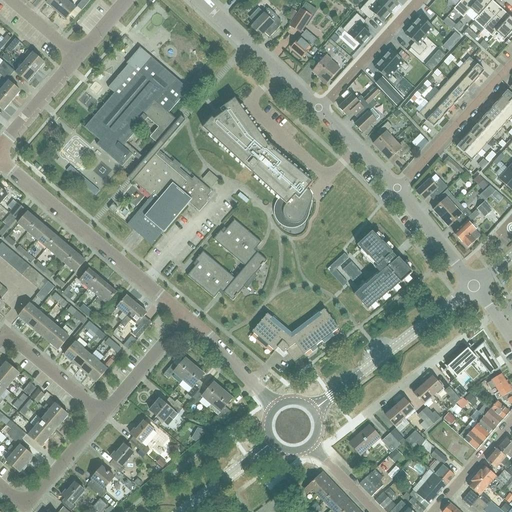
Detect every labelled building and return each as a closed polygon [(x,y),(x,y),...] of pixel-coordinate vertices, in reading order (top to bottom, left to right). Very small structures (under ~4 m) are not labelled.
[(56,12),(66,0),(49,0),(46,4),(56,12)] [(76,8),(66,0),(56,12),(66,20),(76,8)] [(82,10),(90,0),(82,0),(77,6),(82,10)] [(376,0),(369,0),(360,11),(370,20),(374,14),(383,22),(391,13),(376,0)] [(393,0),(376,0),(391,13),(399,5),(393,0)] [(461,0),(457,5),(466,13),(470,9),(478,0),(461,0)] [(491,0),(478,0),(470,9),(478,16),(492,0),(491,0)] [(478,16),(474,21),(483,29),(501,9),(492,0),(478,16)] [(301,8),(290,26),(301,34),(312,16),(301,8)] [(135,29),(152,14),(148,9),(131,24),(135,29)] [(250,19),(255,23),(252,27),(261,36),(265,33),(270,38),(279,28),(281,20),(278,17),(273,22),(265,14),(264,14),(259,9),(250,19)] [(501,9),(483,29),(492,37),(496,32),(510,17),(501,9)] [(357,14),(343,30),(361,46),(371,36),(362,27),(366,22),(357,14)] [(416,22),(413,26),(426,38),(431,33),(436,38),(440,34),(421,17),(416,22)] [(447,17),(443,22),(452,30),(456,25),(447,17)] [(511,18),(510,17),(496,32),(504,40),(511,31),(511,18)] [(413,26),(405,34),(415,43),(410,47),(420,56),(427,47),(422,42),(426,38),(413,26)] [(469,27),(465,32),(466,33),(474,40),(478,35),(469,27)] [(306,30),(300,38),(291,48),(303,58),(305,54),(307,52),(318,40),(306,30)] [(335,34),(331,38),(331,39),(336,44),(336,43),(340,39),(335,34)] [(1,43),(4,46),(10,38),(7,36),(4,39),(1,43)] [(10,54),(20,43),(16,39),(6,50),(10,54)] [(113,92),(146,120),(148,117),(158,126),(169,113),(189,89),(140,47),(127,63),(128,65),(108,88),(113,92)] [(391,50),(383,59),(396,71),(401,66),(406,71),(410,67),(391,50)] [(24,63),(36,73),(44,63),(32,53),(24,63)] [(332,59),(327,55),(316,67),(321,71),(317,76),(323,81),(322,82),(326,86),(340,69),(331,61),(332,59)] [(436,66),(440,62),(434,56),(430,61),(436,66)] [(459,69),(474,83),(485,71),(470,58),(459,69)] [(383,59),(375,68),(394,85),(397,81),(392,76),(396,71),(383,59)] [(3,62),(0,65),(0,67),(11,76),(15,71),(3,62)] [(36,73),(24,63),(16,73),(28,83),(36,73)] [(11,76),(0,67),(0,75),(7,81),(11,76)] [(474,83),(459,69),(449,80),(464,94),(474,83)] [(96,70),(92,74),(100,81),(103,77),(96,70)] [(382,77),(375,83),(396,105),(402,99),(382,77)] [(344,88),(352,94),(359,86),(351,80),(344,88)] [(464,94),(449,80),(439,91),(454,105),(464,94)] [(0,91),(12,102),(20,92),(8,82),(0,91)] [(355,109),(359,113),(373,100),(380,93),(376,88),(364,99),(361,96),(357,100),(352,95),(339,108),(347,116),(355,109)] [(12,102),(0,91),(0,108),(3,111),(12,102)] [(454,105),(439,91),(429,103),(444,116),(454,105)] [(497,102),(511,115),(511,94),(508,91),(497,102)] [(133,155),(136,151),(126,142),(136,131),(132,128),(140,118),(144,122),(146,120),(113,92),(83,127),(100,141),(97,145),(122,167),(133,155)] [(255,126),(250,120),(235,99),(224,107),(227,111),(215,120),(212,118),(203,128),(286,204),(284,208),(283,212),(284,217),(287,220),(290,223),(294,224),(299,223),(303,221),(305,217),(312,200),(312,199),(312,197),(312,196),(311,193),(309,190),(308,189),(309,187),(313,182),(308,179),(302,174),(287,161),(276,152),(277,150),(276,149),(274,151),(270,147),(271,145),(269,146),(267,144),(255,126)] [(373,100),(359,113),(363,117),(355,125),(363,133),(380,117),(373,109),(377,105),(373,100)] [(511,116),(511,115),(497,102),(487,113),(503,127),(511,116)] [(444,116),(429,103),(419,114),(434,128),(444,116)] [(401,113),(398,110),(393,114),(396,118),(401,113)] [(158,143),(145,158),(136,151),(133,155),(141,163),(141,164),(145,167),(133,181),(151,197),(128,225),(152,246),(163,232),(164,233),(190,203),(200,211),(207,203),(206,202),(210,197),(208,196),(211,192),(194,177),(192,180),(179,169),(181,166),(175,161),(172,163),(159,152),(182,124),(178,120),(169,113),(158,126),(159,127),(151,137),(158,143)] [(503,127),(487,113),(477,124),(492,138),(503,127)] [(373,144),(381,153),(395,140),(390,135),(394,131),(391,128),(393,127),(388,122),(377,132),(381,137),(373,144)] [(492,138),(477,124),(467,136),(482,149),(492,138)] [(420,134),(412,143),(420,151),(429,143),(420,134)] [(482,149),(467,136),(457,147),(472,161),(482,149)] [(395,140),(381,153),(389,161),(397,153),(401,158),(411,149),(403,141),(399,145),(395,140)] [(394,158),(390,162),(398,169),(402,165),(394,158)] [(448,158),(444,162),(456,173),(460,168),(448,158)] [(66,172),(75,179),(79,175),(71,167),(70,167),(66,172)] [(511,171),(508,168),(499,179),(511,190),(511,171)] [(210,172),(203,179),(212,187),(218,179),(210,172)] [(416,192),(424,200),(432,193),(436,197),(447,187),(436,175),(430,180),(416,192)] [(479,175),(473,180),(478,185),(483,179),(479,175)] [(478,185),(483,191),(488,186),(484,181),(478,185)] [(490,186),(481,195),(486,201),(489,198),(496,191),(492,188),(490,186)] [(356,188),(351,193),(359,202),(364,197),(356,188)] [(433,210),(441,219),(459,203),(452,196),(447,190),(438,199),(442,203),(433,210)] [(497,192),(493,197),(499,202),(503,198),(497,192)] [(115,203),(115,202),(110,208),(116,213),(116,212),(120,207),(115,203)] [(441,219),(449,227),(457,220),(461,224),(468,217),(471,215),(466,210),(459,203),(441,219)] [(486,217),(492,211),(485,203),(478,209),(486,217)] [(17,204),(9,214),(17,220),(25,210),(17,204)] [(343,220),(354,213),(351,209),(340,215),(343,220)] [(335,212),(327,219),(336,228),(343,220),(335,212)] [(28,233),(38,221),(28,213),(18,224),(28,233)] [(5,226),(9,229),(15,222),(12,219),(5,226)] [(255,250),(261,242),(235,220),(224,233),(221,231),(214,239),(246,267),(236,279),(203,252),(196,260),(199,263),(188,276),(214,298),(221,290),(233,301),(236,298),(239,295),(238,295),(245,286),(244,286),(254,274),(255,275),(262,267),(265,264),(264,264),(267,261),(255,250)] [(468,248),(481,236),(470,223),(472,222),(470,220),(455,233),(468,248)] [(28,233),(38,241),(47,229),(38,221),(28,233)] [(9,229),(5,226),(0,232),(0,235),(2,237),(9,229)] [(38,241),(47,249),(57,237),(47,229),(38,241)] [(382,242),(373,232),(358,245),(368,257),(369,256),(378,267),(379,266),(383,271),(377,276),(366,285),(357,293),(354,295),(368,310),(379,301),(390,292),(401,283),(413,273),(399,258),(398,259),(392,254),(393,253),(383,242),(382,242)] [(12,247),(15,243),(8,237),(5,240),(12,247)] [(47,249),(57,257),(66,245),(57,237),(47,249)] [(57,257),(66,265),(76,253),(66,245),(57,257)] [(16,250),(24,257),(27,253),(19,246),(16,250)] [(0,255),(0,257),(4,260),(11,251),(7,247),(0,255)] [(8,264),(16,255),(11,251),(4,260),(8,264)] [(34,259),(27,253),(24,257),(31,263),(34,259)] [(85,261),(76,253),(66,265),(76,273),(85,261)] [(8,264),(13,268),(21,259),(16,255),(8,264)] [(13,268),(17,272),(25,263),(21,259),(13,268)] [(17,272),(22,276),(30,267),(25,263),(17,272)] [(35,266),(43,273),(46,269),(38,263),(35,266)] [(22,276),(27,280),(34,271),(30,267),(22,276)] [(46,269),(43,273),(50,279),(53,275),(46,269)] [(79,281),(89,289),(99,277),(89,269),(79,281)] [(27,280),(31,283),(39,274),(34,271),(27,280)] [(31,283),(36,287),(43,278),(39,274),(31,283)] [(89,289),(98,296),(108,285),(99,277),(89,289)] [(43,278),(36,287),(40,291),(48,282),(43,278)] [(62,289),(65,285),(57,279),(54,282),(62,289)] [(51,292),(54,288),(49,283),(45,287),(51,292)] [(108,285),(98,296),(107,304),(117,293),(108,285)] [(73,297),(69,293),(73,289),(69,286),(62,294),(66,297),(70,301),(73,297)] [(0,291),(0,300),(1,301),(8,292),(3,287),(0,291)] [(58,303),(62,299),(56,294),(52,298),(58,303)] [(117,309),(127,317),(137,305),(127,297),(117,309)] [(68,304),(62,299),(58,303),(64,308),(68,304)] [(27,324),(38,311),(30,304),(19,317),(27,324)] [(131,320),(137,325),(139,326),(136,330),(133,334),(139,339),(149,326),(142,320),(147,313),(137,305),(127,317),(121,324),(125,327),(131,320)] [(109,320),(116,310),(111,306),(104,316),(109,320)] [(68,311),(74,316),(77,312),(71,307),(68,311)] [(313,318),(329,340),(334,336),(332,333),(339,328),(325,309),(313,318)] [(46,318),(38,311),(27,324),(35,331),(46,318)] [(87,320),(77,312),(74,316),(83,324),(87,320)] [(262,344),(279,323),(268,314),(252,332),(259,338),(257,340),(262,344)] [(46,318),(35,331),(42,337),(53,324),(46,318)] [(313,318),(301,327),(316,346),(322,341),(324,344),(329,340),(313,318)] [(86,326),(96,335),(99,331),(89,322),(86,326)] [(290,333),(279,323),(262,344),(267,348),(269,346),(275,351),(278,348),(290,333)] [(61,331),(53,324),(42,337),(50,344),(61,331)] [(301,327),(292,334),(289,336),(304,355),(311,350),(313,352),(318,349),(316,346),(301,327)] [(69,337),(61,331),(50,344),(58,351),(69,337)] [(99,331),(96,335),(102,340),(106,336),(99,331)] [(294,362),(304,355),(289,336),(292,334),(290,333),(278,348),(284,353),(286,351),(294,362)] [(106,343),(112,348),(115,344),(109,339),(106,343)] [(472,353),(468,349),(468,348),(448,367),(457,377),(477,359),(491,375),(501,368),(485,342),(472,353)] [(65,356),(73,363),(84,350),(76,343),(65,356)] [(115,344),(112,348),(118,353),(121,349),(115,344)] [(84,350),(73,363),(81,369),(92,356),(84,350)] [(81,369),(88,376),(99,363),(92,356),(81,369)] [(183,381),(195,367),(186,359),(178,368),(173,364),(164,375),(169,379),(174,373),(183,381)] [(0,370),(0,371),(13,382),(20,374),(6,363),(0,370)] [(99,363),(88,376),(96,383),(107,370),(99,363)] [(195,367),(183,381),(192,389),(187,395),(192,399),(202,388),(197,383),(205,375),(195,367)] [(0,384),(6,390),(13,382),(0,371),(0,384)] [(503,375),(493,382),(488,384),(492,391),(497,388),(500,393),(495,395),(499,401),(503,398),(506,402),(511,398),(511,385),(510,387),(503,375)] [(432,377),(423,386),(433,396),(436,393),(438,395),(444,390),(432,377)] [(29,397),(37,388),(30,383),(23,391),(29,397)] [(202,388),(192,399),(198,403),(203,397),(212,405),(224,391),(215,383),(207,392),(202,388)] [(460,384),(455,389),(461,398),(467,392),(460,384)] [(433,396),(423,386),(413,395),(424,407),(431,401),(429,399),(433,396)] [(461,400),(450,387),(445,391),(451,398),(448,400),(454,407),(458,403),(461,400)] [(38,404),(45,395),(39,390),(32,398),(38,404)] [(224,391),(212,405),(221,413),(216,419),(221,423),(231,412),(226,408),(233,399),(224,391)] [(24,394),(18,400),(23,404),(28,397),(24,394)] [(477,402),(470,395),(466,399),(473,406),(477,402)] [(160,400),(150,411),(163,422),(168,427),(183,409),(181,407),(170,398),(165,404),(160,400)] [(463,398),(461,400),(458,403),(463,408),(468,403),(463,398)] [(30,399),(25,405),(29,409),(35,403),(30,399)] [(18,400),(13,406),(18,410),(23,404),(18,400)] [(404,400),(394,408),(404,419),(407,416),(408,417),(415,412),(404,400)] [(488,407),(503,420),(510,413),(498,402),(494,406),(491,403),(488,407)] [(49,413),(62,424),(68,416),(56,405),(52,409),(47,404),(44,408),(49,412),(49,413)] [(454,407),(451,410),(458,415),(463,409),(457,404),(454,407)] [(25,405),(20,411),(24,415),(29,409),(25,405)] [(479,412),(482,414),(497,428),(503,420),(488,407),(486,405),(479,412)] [(387,415),(385,417),(396,429),(402,424),(400,422),(404,419),(394,408),(391,411),(389,410),(386,413),(387,415)] [(426,408),(422,412),(431,421),(433,424),(438,420),(440,418),(434,412),(432,414),(426,408)] [(2,421),(7,425),(10,421),(5,417),(0,412),(0,419),(2,421)] [(433,424),(431,421),(422,412),(418,416),(423,422),(420,426),(425,431),(433,424)] [(444,418),(452,424),(456,419),(449,412),(444,418)] [(20,429),(25,423),(14,413),(8,419),(20,429)] [(42,421),(55,431),(62,424),(49,413),(42,421)] [(477,424),(490,435),(497,428),(482,414),(478,418),(475,415),(472,418),(476,421),(475,422),(477,424)] [(12,429),(12,430),(23,439),(26,435),(10,421),(7,425),(12,429)] [(55,431),(42,421),(36,428),(48,439),(55,431)] [(130,442),(146,455),(150,451),(146,447),(157,435),(156,432),(144,422),(137,431),(135,429),(131,434),(134,437),(130,442)] [(466,427),(484,443),(490,435),(477,424),(476,425),(477,426),(474,429),(469,424),(466,427)] [(379,437),(369,426),(359,435),(360,436),(350,445),(360,455),(379,437)] [(466,427),(459,435),(464,440),(465,439),(477,450),(484,443),(466,427)] [(48,439),(36,428),(29,436),(42,447),(48,439)] [(192,439),(196,442),(209,432),(198,428),(192,439)] [(394,429),(390,433),(399,443),(403,439),(394,429)] [(23,439),(12,430),(8,435),(19,444),(23,439)] [(415,431),(408,438),(414,443),(416,443),(422,438),(415,431)] [(400,444),(399,443),(390,433),(381,441),(391,452),(400,444)] [(511,442),(507,438),(497,450),(510,461),(510,460),(505,456),(507,455),(511,458),(511,457),(511,442)] [(430,469),(434,473),(447,484),(455,475),(443,465),(448,460),(436,450),(426,440),(421,445),(432,455),(438,460),(430,469)] [(123,467),(134,453),(124,445),(117,454),(115,452),(111,457),(114,460),(110,464),(121,474),(125,469),(123,467)] [(33,457),(20,446),(17,450),(12,446),(9,450),(27,465),(33,457)] [(13,454),(7,462),(20,473),(27,465),(9,450),(13,454)] [(396,450),(388,457),(395,464),(402,456),(396,450)] [(511,464),(510,461),(497,450),(487,461),(495,468),(500,462),(508,469),(511,465),(511,464)] [(163,468),(167,464),(161,459),(157,463),(163,468)] [(501,490),(502,489),(509,481),(501,474),(498,478),(485,466),(477,476),(488,486),(494,479),(500,484),(498,487),(501,490)] [(104,490),(115,478),(102,468),(92,479),(95,482),(91,488),(103,498),(107,493),(104,490)] [(371,473),(359,484),(371,497),(383,485),(379,481),(383,478),(375,470),(371,473)] [(511,476),(505,470),(501,474),(509,481),(511,477),(511,476)] [(330,480),(322,472),(302,490),(306,493),(311,489),(315,494),(330,480)] [(426,508),(428,505),(429,505),(447,484),(434,473),(419,489),(416,487),(410,494),(426,508)] [(488,506),(491,502),(491,501),(488,499),(482,493),(488,486),(477,476),(468,486),(480,495),(478,497),(479,498),(483,502),(488,506)] [(133,483),(139,488),(143,483),(138,478),(133,483)] [(337,488),(330,480),(315,494),(323,502),(337,488)] [(74,505),(85,491),(76,483),(68,492),(66,490),(62,495),(65,497),(61,502),(72,511),(76,507),(74,505)] [(337,488),(323,502),(330,509),(344,496),(337,488)] [(397,496),(389,488),(384,492),(393,501),(397,496)] [(502,489),(501,490),(497,494),(504,499),(508,494),(502,489)] [(471,491),(467,495),(475,503),(479,498),(478,497),(471,491)] [(375,500),(379,504),(387,497),(383,493),(375,500)] [(396,506),(391,501),(383,509),(387,511),(422,511),(425,509),(410,496),(407,493),(403,496),(415,507),(412,511),(401,501),(396,506)] [(475,503),(467,495),(463,500),(471,507),(472,506),(475,503)] [(343,511),(352,504),(344,496),(330,509),(332,511),(343,511)] [(391,501),(387,497),(379,504),(383,509),(391,501)] [(479,498),(475,503),(472,506),(476,510),(483,502),(479,498)] [(108,502),(114,507),(117,505),(111,499),(108,502)] [(102,500),(94,510),(97,511),(102,511),(108,505),(102,500)] [(320,506),(316,502),(311,508),(314,511),(320,506)] [(479,511),(482,511),(484,510),(488,506),(483,502),(476,510),(479,511)] [(491,502),(488,506),(484,510),(485,511),(490,511),(495,506),(491,502)]
